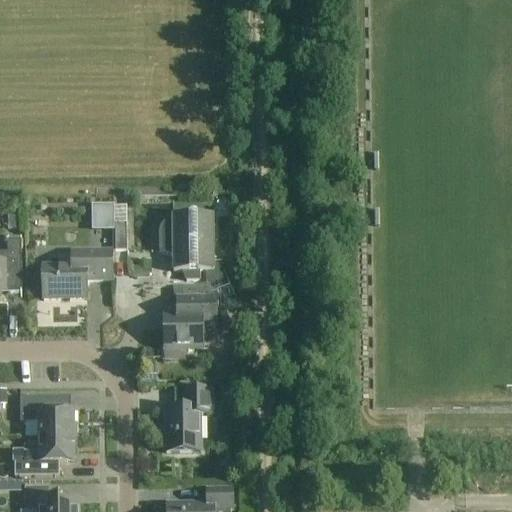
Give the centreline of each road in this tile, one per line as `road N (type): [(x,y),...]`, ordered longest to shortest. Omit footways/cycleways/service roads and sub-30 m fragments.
road 1 (track): [(265,511),(257,0)]
road 2 (residential): [(129,511),(128,404),(111,371)]
